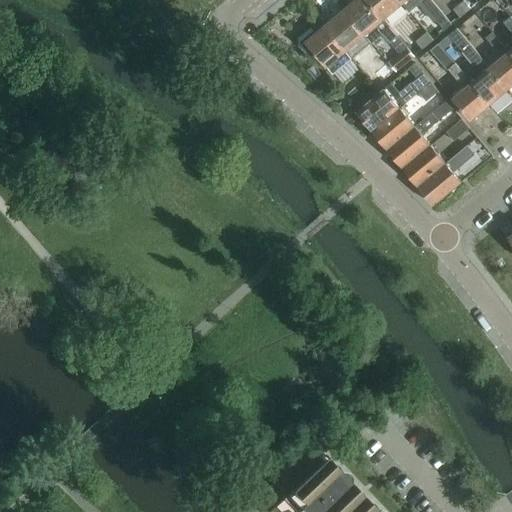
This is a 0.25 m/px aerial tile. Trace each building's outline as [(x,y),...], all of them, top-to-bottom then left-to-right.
[(368,0),(357,0),(345,11),(366,36),(373,44),(383,36),(390,44),(399,36),(385,20),(368,0)] [(400,0),(368,0),(385,20),(404,4),(400,0)] [(400,0),(404,4),(410,11),(416,6),(423,7),(437,23),(439,22),(446,31),(453,25),(432,0),(400,0)] [(465,0),(454,10),(461,18),(472,9),(465,0)] [(345,11),(326,26),(348,52),(349,51),(351,54),(361,45),(358,43),(366,36),(345,11)] [(315,31),(301,42),(313,56),(316,53),(328,68),(333,75),(352,58),(347,52),(348,52),(326,26),(317,34),(315,31)] [(457,29),(449,36),(475,65),(465,74),(491,105),(510,89),(492,68),(457,29)] [(427,32),(416,41),(424,50),(434,41),(427,32)] [(493,32),(486,38),(495,49),(502,43),(493,32)] [(439,44),(431,51),(448,70),(449,70),(466,90),(453,100),(471,122),(491,105),(465,74),(456,63),(439,44)] [(401,54),(389,63),(397,72),(408,63),(401,54)] [(511,62),(506,55),(492,68),(510,89),(511,87),(511,62)] [(385,91),(357,114),(373,133),(405,106),(404,105),(404,106),(403,105),(419,92),(420,94),(433,83),(424,73),(412,83),(400,92),(393,84),(385,91)] [(433,83),(420,94),(427,102),(440,92),(433,83)] [(416,128),(388,151),(403,170),(431,146),(422,136),(454,109),(447,101),(416,128)] [(405,106),(373,133),(388,151),(416,128),(407,117),(411,114),(405,106)] [(463,119),(447,132),(455,141),(471,128),(463,119)] [(431,146),(403,170),(418,188),(446,165),(431,146)] [(446,165),(418,188),(434,207),(435,206),(462,183),(454,174),(464,166),(471,160),(477,155),(473,151),(469,146),(457,156),(446,165)] [(308,446),(272,480),(286,494),(321,460),(308,446)] [(321,460),(286,494),(288,496),(286,498),(299,510),(296,511),(371,511),(363,502),(351,490),(336,475),(324,461),(323,462),(321,460)]
